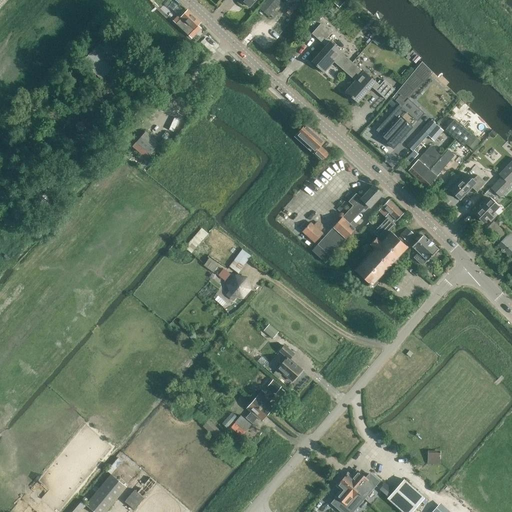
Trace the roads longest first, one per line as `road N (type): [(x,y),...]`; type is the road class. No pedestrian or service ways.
road 1 (unclassified): [(469,266),(187,0)]
road 2 (unclassified): [(249,511),(469,266)]
